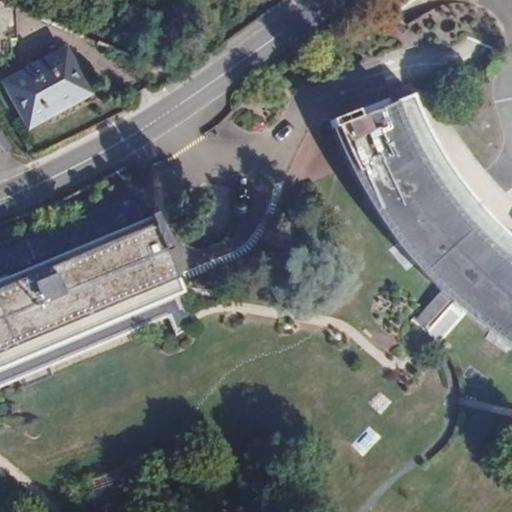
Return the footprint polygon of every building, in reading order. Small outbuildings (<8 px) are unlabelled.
[(0,0),(0,58),(10,58),(10,41),(16,41),(17,8),(0,0)] [(69,6),(71,0),(51,0),(54,6),(63,9),(69,6)] [(461,41),(467,27),(462,13),(448,8),(433,16),(430,29),(435,40),(449,46),(461,41)] [(75,91),(84,86),(65,49),(3,83),(29,130),(82,102),(75,91)] [(91,98),(84,86),(75,91),(82,102),(91,98)] [(353,114),(328,125),(337,146),(347,167),(361,191),(374,211),(394,238),(414,265),(438,290),(455,306),(474,323),(497,339),(511,348),(511,241),(507,237),(494,223),(476,204),(456,181),(445,165),(435,148),(426,133),(419,120),(409,97),(355,118),(353,114)] [(0,393),(192,313),(151,221),(0,283),(0,393)]
